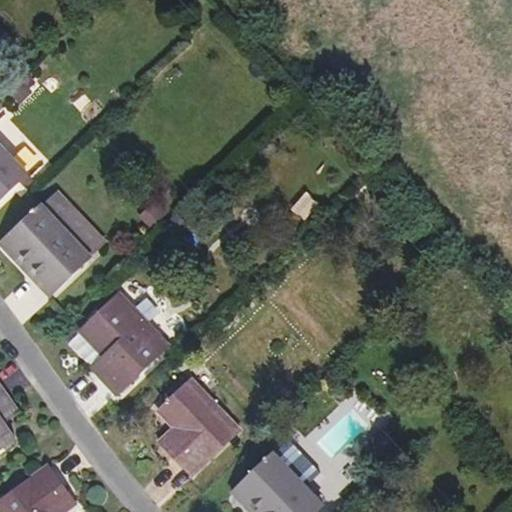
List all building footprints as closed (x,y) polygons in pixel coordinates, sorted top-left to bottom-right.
[(0,201),(29,174),(0,143),(0,201)] [(44,205),(93,257),(109,242),(60,190),(44,205)] [(23,256),(56,291),(93,257),(44,205),(0,245),(16,262),(23,256)] [(16,262),(50,298),(56,291),(23,256),(16,262)] [(117,396),(171,345),(121,293),(79,332),(104,358),(111,365),(98,376),(117,396)] [(111,365),(104,358),(91,369),(98,376),(111,365)] [(166,449),(193,477),(242,430),(193,379),(159,412),(173,428),(180,435),(166,449)] [(0,384),(0,451),(17,440),(5,423),(0,415),(0,414),(15,405),(0,384)] [(0,414),(0,415),(5,423),(20,413),(15,405),(0,414)] [(173,428),(159,442),(166,449),(180,435),(173,428)] [(283,453),(307,479),(317,469),(293,444),(283,453)] [(255,504),(262,511),(317,511),(325,505),(275,453),(233,493),(248,510),(255,504)] [(49,466),(0,502),(0,511),(59,511),(56,508),(72,497),(49,466)] [(56,508),(59,511),(67,511),(78,505),(72,497),(56,508)]
